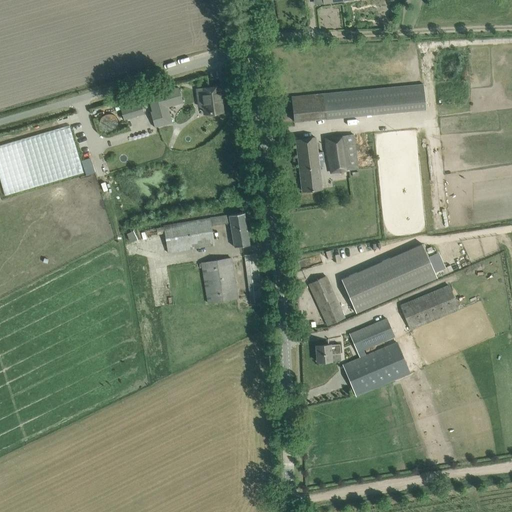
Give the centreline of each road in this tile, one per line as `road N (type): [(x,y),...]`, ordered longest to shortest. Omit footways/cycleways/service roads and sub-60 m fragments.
road 1 (unclassified): [(289,511),(284,349),(250,50)]
road 2 (unclassified): [(0,121),(250,50)]
road 3 (track): [(289,501),(511,466)]
